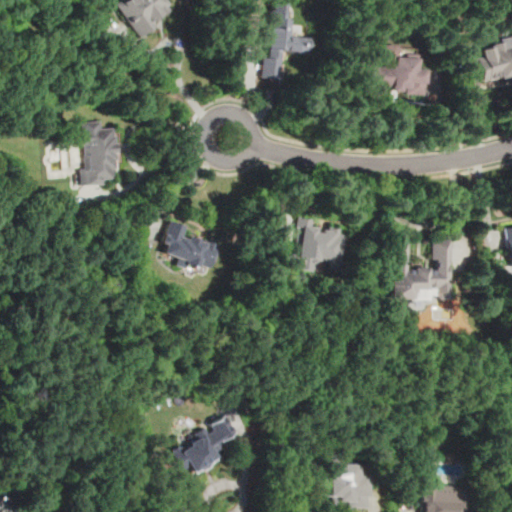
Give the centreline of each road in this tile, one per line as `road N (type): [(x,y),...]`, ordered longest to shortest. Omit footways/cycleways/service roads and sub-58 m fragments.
road 1 (residential): [(511,146),(386,163),(249,143)]
road 2 (residential): [(202,134),(215,113),(231,110),(246,119),(251,135),(245,151),(230,159),(207,150),(202,134)]
